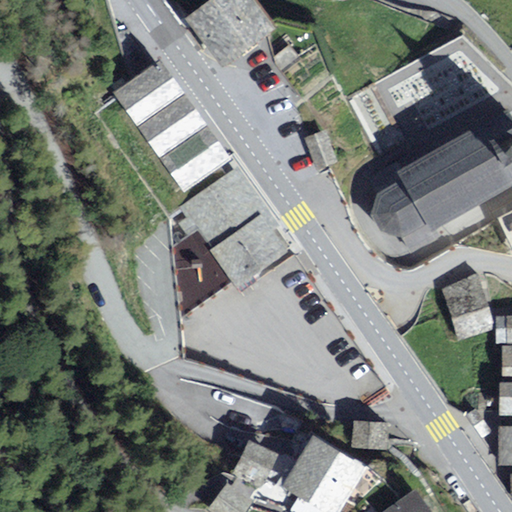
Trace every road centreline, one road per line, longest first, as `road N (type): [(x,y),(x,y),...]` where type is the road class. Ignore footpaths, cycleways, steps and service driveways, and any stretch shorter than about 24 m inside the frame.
road 1 (secondary): [(270,178),(499,511)]
road 2 (residential): [(511,269),(462,257),(410,281),(387,278),(353,251),(329,208),(270,178)]
road 3 (secondary): [(143,0),(270,178)]
